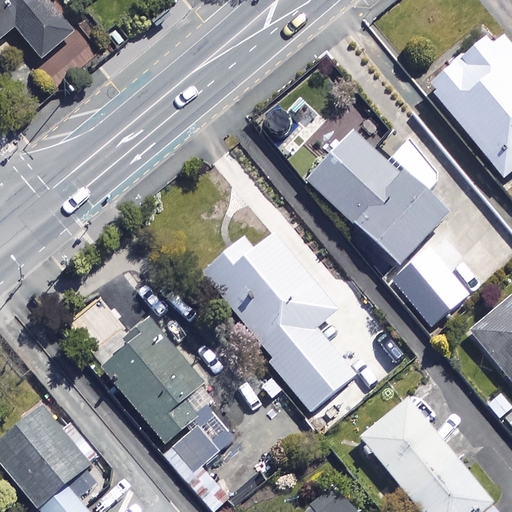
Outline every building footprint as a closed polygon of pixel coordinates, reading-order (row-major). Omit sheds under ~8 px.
[(74,39),(41,0),(0,0),(0,48),(15,36),(41,67),(74,39)] [(511,53),(499,38),(429,95),(505,187),(511,181),(511,53)] [(450,226),(357,139),(310,189),(403,276),(450,226)] [(339,321),(278,243),(256,259),(246,247),(205,280),(313,418),(358,383),(321,336),(339,321)] [(511,301),(469,338),(511,389),(511,301)] [(215,408),(153,328),(126,350),(132,359),(107,378),(169,457),(203,431),(196,422),(215,408)] [(495,511),(410,406),(363,444),(417,511),(495,511)] [(54,511),(95,479),(48,420),(0,458),(0,466),(36,511),(54,511)] [(349,511),(337,496),(317,511),(349,511)] [(85,511),(74,498),(56,511),(85,511)]
